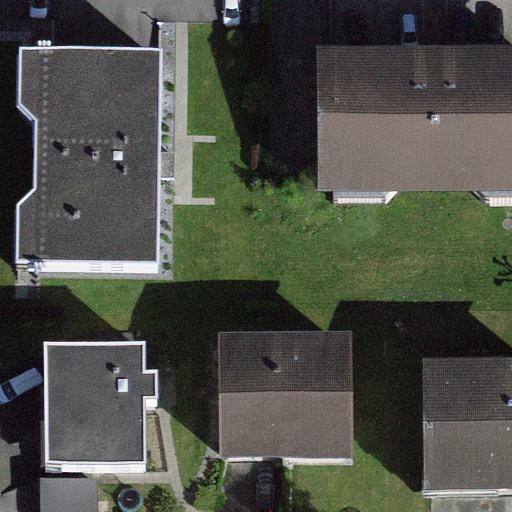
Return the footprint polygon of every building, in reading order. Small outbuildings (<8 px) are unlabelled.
[(158,169),(159,57),(15,55),(12,271),(156,273),(158,169)] [(511,196),(511,69),(435,70),(333,71),(334,198),(511,196)] [(343,348),(226,349),(227,389),(228,460),(344,459),(343,348)] [(45,475),(147,474),(146,408),(159,408),(158,380),(145,380),(145,350),(43,351),(45,475)] [(511,376),(496,377),(429,377),(429,491),(511,490),(511,376)] [(97,511),(97,480),(39,481),(39,511),(97,511)]
